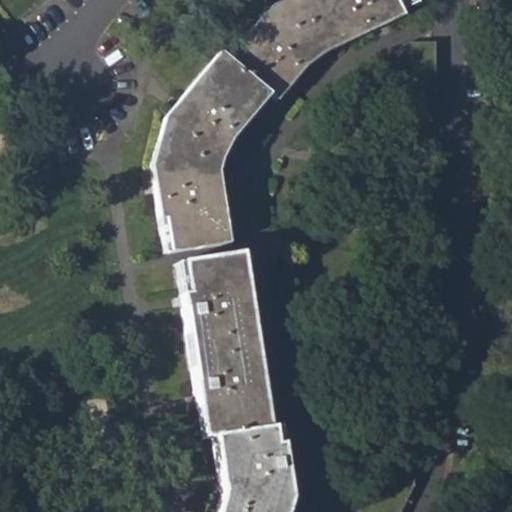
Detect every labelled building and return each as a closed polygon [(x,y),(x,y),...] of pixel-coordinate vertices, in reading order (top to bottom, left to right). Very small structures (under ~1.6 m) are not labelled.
[(148,170),(162,255),(225,246),(214,176),(227,143),(267,97),(275,103),(303,68),(324,55),(400,18),(398,13),(415,4),(412,0),(284,0),(271,6),(225,60),(217,55),(162,119),(148,170)] [(408,123),(433,122),(433,43),(407,44),(408,123)] [(407,222),(434,222),(433,142),(407,143),(407,222)] [(407,286),(402,341),(429,343),(433,301),(434,250),(408,251),(407,286)] [(281,511),(284,500),(273,431),(264,432),(237,256),(173,267),(199,441),(209,441),(218,496),(212,511),(281,511)] [(398,382),(394,420),(420,423),(425,385),(398,382)] [(416,446),(392,442),(384,482),(369,511),(396,511),(410,486),(416,446)]
